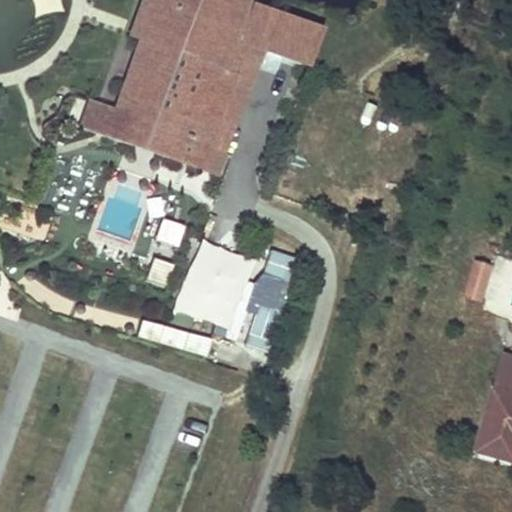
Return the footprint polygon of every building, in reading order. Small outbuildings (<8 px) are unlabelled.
[(31,0),(35,18),(64,12),(60,0),(31,0)] [(80,128),(132,146),(139,126),(164,134),(156,155),(199,170),(199,168),(207,148),(220,117),(241,61),(233,57),(240,41),(254,4),(255,0),(143,0),(130,37),(139,41),(115,110),(89,101),(80,128)] [(324,32),(254,4),(240,41),(248,45),(265,52),(309,69),(324,32)] [(241,61),(220,117),(237,124),(265,52),(248,45),(240,41),(233,57),(241,61)] [(139,126),(132,146),(156,155),(164,134),(139,126)] [(224,155),(207,148),(199,168),(217,175),(224,155)] [(49,212),(85,223),(90,205),(93,206),(101,178),(62,167),(49,212)] [(177,249),(183,228),(160,221),(154,242),(177,249)] [(100,235),(92,252),(121,265),(129,249),(100,235)] [(152,259),(143,281),(165,289),(173,266),(152,259)] [(484,283),(490,265),(475,260),(470,279),(484,283)] [(479,302),(484,283),(470,279),(464,297),(479,302)] [(511,394),(511,356),(505,355),(504,355),(494,390),(511,394)] [(511,394),(494,390),(478,450),(511,459),(511,394)]
